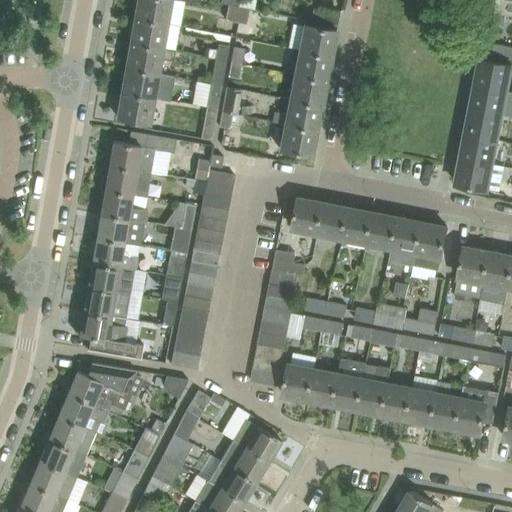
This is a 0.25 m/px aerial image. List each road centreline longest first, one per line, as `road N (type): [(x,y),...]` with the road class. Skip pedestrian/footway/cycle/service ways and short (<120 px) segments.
road 1 (residential): [(511,223),(326,180),(359,0)]
road 2 (unclassified): [(31,277),(84,0)]
road 3 (residential): [(511,486),(338,453),(313,462),(284,511)]
road 4 (unknown): [(23,343),(219,383)]
road 5 (unclassified): [(0,419),(23,343),(31,277)]
